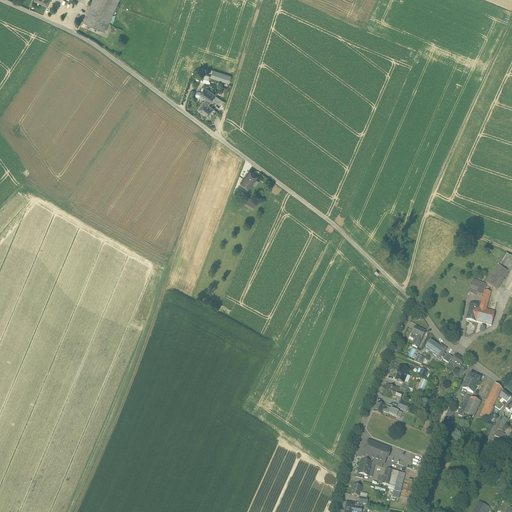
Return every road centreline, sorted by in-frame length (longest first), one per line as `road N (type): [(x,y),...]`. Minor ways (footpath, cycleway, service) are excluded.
road 1 (unclassified): [(0,0),(93,44),(333,224),(416,303)]
road 2 (track): [(73,511),(129,385),(216,136)]
road 3 (unclassified): [(338,511),(352,454),(416,303)]
road 4 (track): [(426,212),(511,21)]
road 5 (track): [(402,290),(426,212),(511,251)]
road 6 (track): [(260,0),(216,136)]
road 7 (residential): [(511,394),(442,339),(416,303)]
